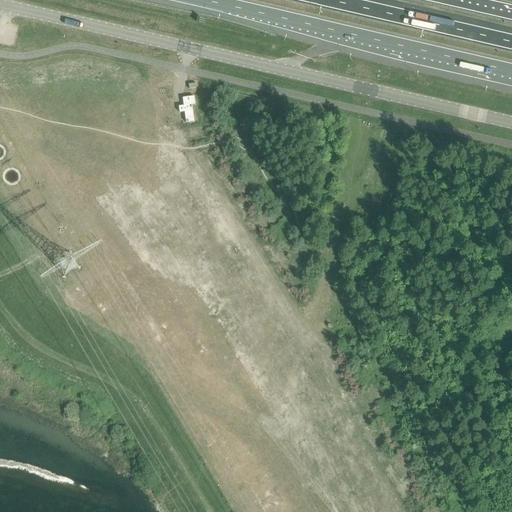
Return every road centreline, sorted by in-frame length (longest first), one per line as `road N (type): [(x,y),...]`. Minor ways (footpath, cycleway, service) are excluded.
road 1 (unclassified): [(511,123),(0,5)]
road 2 (motorway): [(204,0),(511,71)]
road 3 (track): [(0,306),(40,349),(138,402),(202,511)]
road 4 (track): [(310,338),(360,110)]
road 5 (motorway): [(511,41),(331,0)]
